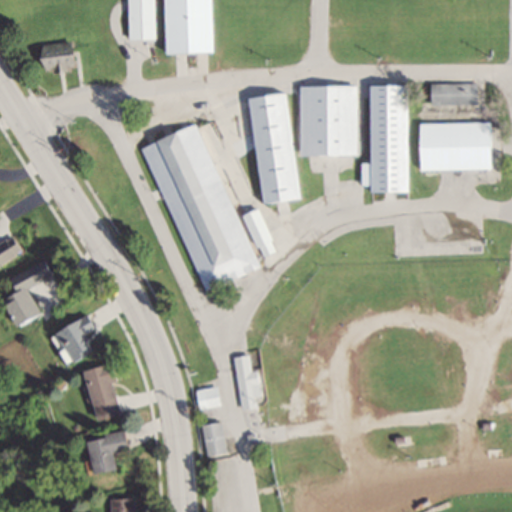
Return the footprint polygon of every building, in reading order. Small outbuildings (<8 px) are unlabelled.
[(131,0),(132,38),(157,38),(157,0),(131,0)] [(169,0),(171,52),(218,51),(216,0),(169,0)] [(49,68),(84,67),(83,41),(48,42),(49,68)] [(476,83),(429,83),(429,104),(476,104),(476,83)] [(303,84),(303,154),(360,154),(360,84),(303,84)] [(371,192),(408,192),(408,84),(371,84),(371,192)] [(250,97),(264,202),(304,197),(289,91),(250,97)] [(489,168),(489,123),(416,123),(416,169),(489,168)] [(257,270),(203,124),(148,144),(202,290),(257,270)] [(280,247),(260,207),(245,215),(266,255),(280,247)] [(0,268),(27,250),(16,234),(0,244),(0,268)] [(23,292),(10,299),(23,325),(68,303),(46,260),(15,276),(23,292)] [(89,334),(101,327),(94,314),(63,331),(81,363),(99,353),(89,334)] [(236,356),(244,409),(265,405),(257,353),(236,356)] [(127,413),(114,363),(90,369),(103,419),(127,413)] [(198,391),(204,410),(225,403),(219,384),(198,391)] [(229,453),(224,421),(205,424),(210,456),(229,453)] [(100,473),(122,469),(118,451),(133,448),(129,430),(92,438),(100,473)] [(139,511),(140,497),(116,497),(116,511),(139,511)]
